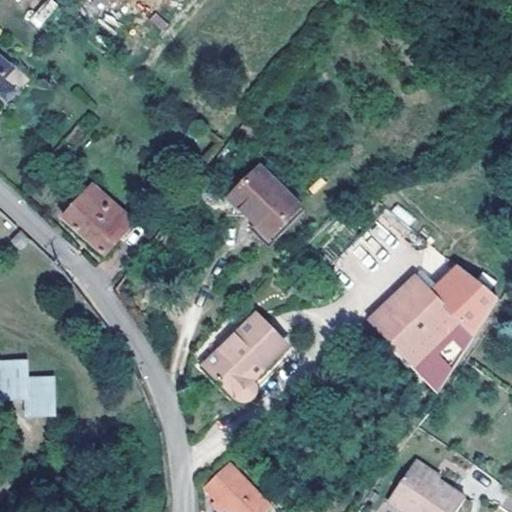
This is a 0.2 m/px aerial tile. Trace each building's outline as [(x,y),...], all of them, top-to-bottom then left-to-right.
[(44,0),(29,19),(39,28),(58,6),(50,0),(44,0)] [(0,84),(12,68),(10,67),(0,59),(0,84)] [(260,134),(244,118),(238,127),(254,141),(260,134)] [(76,181),(81,176),(75,172),(56,190),(64,197),(78,183),(76,181)] [(259,172),(229,202),(245,219),(254,226),(271,241),(300,210),(259,172)] [(245,219),(229,202),(203,180),(189,198),(214,220),(243,222),(245,219)] [(104,256),(132,224),(91,186),(63,219),(85,239),(104,256)] [(355,203),(359,215),(374,211),(370,198),(355,203)] [(271,241),(254,226),(248,233),(269,251),(304,214),(300,210),(271,241)] [(173,241),(159,230),(148,244),(162,256),(173,241)] [(33,243),(24,235),(16,242),(24,250),(33,243)] [(453,265),(425,293),(454,323),(470,339),(496,303),(453,265)] [(410,368),(454,323),(425,293),(412,279),(368,326),(410,368)] [(257,308),(210,356),(243,389),(253,391),(260,388),(264,382),(263,375),(260,369),(288,339),(257,308)] [(436,395),(470,339),(454,323),(410,368),(436,395)] [(21,413),(47,411),(44,373),(23,375),(21,360),(0,360),(0,396),(20,396),(21,413)] [(412,458),(406,466),(431,481),(434,477),(436,473),(412,458)] [(264,511),(268,508),(229,466),(205,489),(216,500),(211,506),(216,510),(221,505),(227,511),(264,511)] [(406,466),(383,501),(401,511),(454,511),(465,496),(434,477),(431,481),(406,466)]
